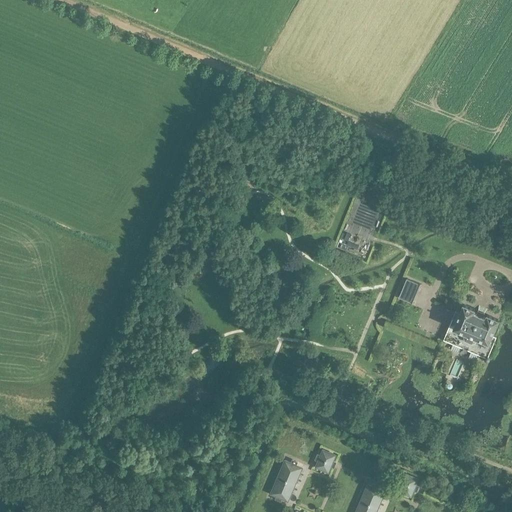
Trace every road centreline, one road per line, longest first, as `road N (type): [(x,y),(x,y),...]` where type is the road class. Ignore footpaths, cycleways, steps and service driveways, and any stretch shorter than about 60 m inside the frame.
road 1 (track): [(222,65),(511,186)]
road 2 (track): [(62,0),(222,65)]
